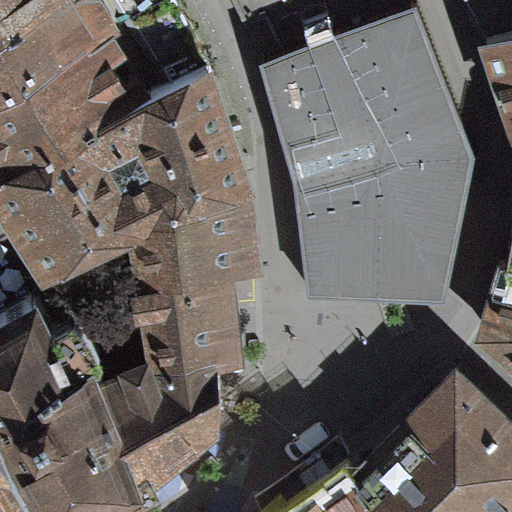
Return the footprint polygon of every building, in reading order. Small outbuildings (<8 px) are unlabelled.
[(0,96),(167,0),(52,0),(0,31),(0,96)] [(0,0),(0,31),(52,0),(0,0)] [(0,176),(208,59),(172,0),(167,0),(0,96),(0,176)] [(420,0),(393,0),(261,47),(294,165),(308,258),(308,283),(448,287),(476,143),(420,0)] [(511,0),(468,0),(477,15),(511,5),(511,0)] [(511,5),(477,15),(503,113),(511,111),(511,5)] [(239,347),(237,271),(263,270),(251,182),(216,75),(208,59),(0,176),(0,216),(41,280),(131,240),(146,357),(239,347)] [(511,111),(503,113),(511,146),(511,111)] [(511,275),(509,275),(497,269),(475,344),(511,374),(511,275)] [(31,297),(0,316),(0,445),(35,511),(118,511),(121,510),(122,511),(134,511),(157,498),(152,486),(143,493),(101,379),(73,323),(53,336),(31,297)] [(127,366),(101,379),(143,493),(152,486),(220,434),(218,367),(241,363),(239,347),(146,357),(127,366)] [(402,415),(349,470),(376,511),(511,511),(511,422),(452,363),(402,415)] [(0,511),(35,511),(0,445),(0,511)] [(275,511),(376,511),(349,470),(344,461),(336,467),(275,511)]
